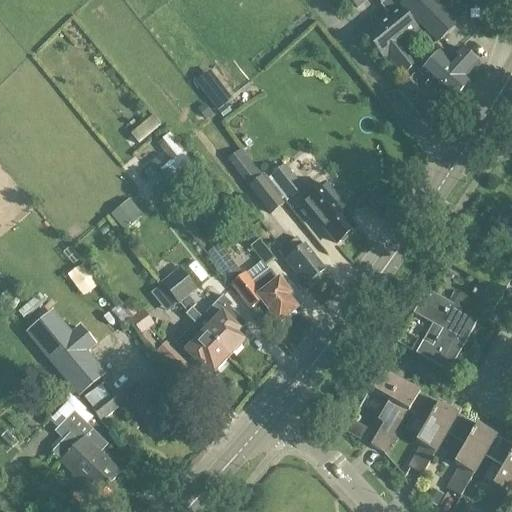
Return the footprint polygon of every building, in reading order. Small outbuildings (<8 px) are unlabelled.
[(348,0),(356,9),(367,0),(385,0),(386,1),(386,0),(394,0),(398,4),(402,0),(348,0)] [(389,17),(364,37),(379,56),(383,53),(403,78),(418,66),(402,46),(418,32),(401,10),(391,0),(390,0),(382,7),(389,17)] [(432,0),(407,0),(400,8),(437,46),(457,25),(432,0)] [(459,50),(448,63),(447,64),(453,69),(445,78),(449,82),(439,94),(450,105),(469,84),(467,82),(479,68),(459,50)] [(436,98),(439,94),(449,82),(445,78),(453,69),(447,64),(448,63),(435,51),(423,65),(428,69),(417,81),(436,98)] [(162,156),(153,163),(167,181),(192,163),(170,135),(158,145),(170,162),(168,164),(162,156)] [(227,162),(271,217),(284,206),(283,204),(285,202),(266,178),(264,179),(241,151),(227,162)] [(284,168),(271,179),(288,201),(302,189),(284,168)] [(315,220),(336,245),(338,244),(342,244),(346,240),(346,237),(355,230),(343,216),(346,213),(323,186),(304,203),(317,218),(315,220)] [(111,216),(125,232),(136,223),(122,207),(111,216)] [(184,228),(206,256),(212,251),(190,223),(184,228)] [(298,274),(307,285),(324,271),(305,247),(303,249),(295,240),(277,254),(285,263),(296,276),(298,274)] [(459,295),(453,306),(477,322),(485,326),(511,279),(511,271),(463,244),(450,268),(479,284),(469,301),(459,295)] [(291,299),(280,284),(279,284),(269,272),(253,284),(246,275),(243,277),(219,246),(212,251),(206,256),(230,287),(231,287),(250,311),(261,302),(278,324),(296,311),(289,302),(291,299)] [(197,292),(179,270),(161,285),(178,306),(180,305),(186,313),(195,306),(189,298),(197,292)] [(415,355),(448,374),(477,322),(453,306),(426,291),(412,315),(441,332),(432,348),(422,343),(415,355)] [(201,319),(191,310),(185,317),(195,327),(203,334),(229,359),(244,343),(236,335),(246,325),(230,309),(232,307),(222,297),(201,319)] [(78,329),(67,338),(52,319),(32,335),(80,393),(99,377),(81,355),(91,346),(78,329)] [(205,367),(213,375),(229,359),(203,334),(195,327),(176,346),(202,371),(205,367)] [(165,344),(157,353),(171,367),(180,358),(165,344)] [(382,426),(370,447),(384,455),(407,414),(418,394),(380,372),(368,392),(388,403),(377,423),(382,426)] [(127,394),(127,374),(113,374),(113,394),(127,394)] [(131,403),(158,434),(156,436),(157,437),(180,416),(152,383),(128,404),(129,405),(131,403)] [(104,385),(84,401),(100,423),(121,407),(104,385)] [(426,425),(415,444),(420,447),(408,469),(422,477),(445,436),(457,416),(418,394),(407,414),(426,425)] [(95,450),(104,442),(75,413),(54,434),(60,440),(51,448),(55,452),(53,453),(81,482),(75,488),(90,502),(96,496),(97,497),(119,474),(95,450)] [(445,436),(464,447),(453,466),(458,469),(446,491),(460,499),(484,458),(495,438),(457,416),(445,436)] [(511,447),(495,438),(484,458),(502,468),(491,488),(496,491),(484,511),(503,511),(511,497),(511,447)]
